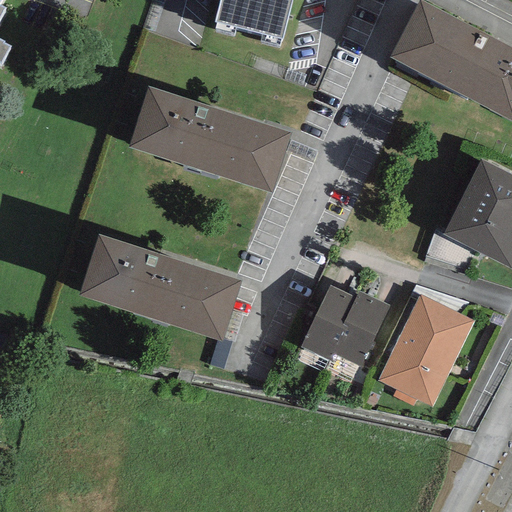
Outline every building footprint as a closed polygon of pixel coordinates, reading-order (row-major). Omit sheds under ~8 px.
[(0,4),(2,0),(0,0),(0,61),(1,62),(9,47),(0,41),(0,18),(5,8),(0,5),(0,4)] [(219,0),(214,21),(282,43),(292,0),(219,0)] [(511,50),(500,44),(420,0),(390,58),(511,119),(511,50)] [(289,133),(148,87),(130,146),(271,194),(289,133)] [(511,268),(511,174),(482,159),(443,234),(511,269),(511,268)] [(239,282),(97,236),(78,295),(221,340),(239,282)] [(356,298),(330,286),(301,346),(331,361),(335,354),(360,367),(390,306),(359,292),(356,298)] [(473,322),(421,297),(381,380),(433,405),(473,322)]
